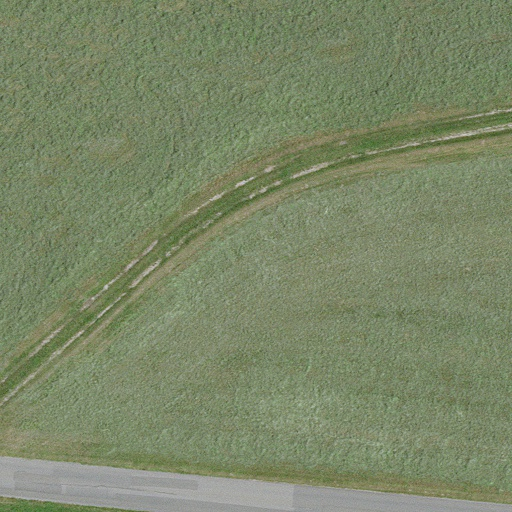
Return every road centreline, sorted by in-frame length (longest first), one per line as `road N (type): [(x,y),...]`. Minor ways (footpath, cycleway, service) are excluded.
road 1 (track): [(511,126),(346,165),(249,200),(154,263),(0,399)]
road 2 (unclassified): [(381,511),(0,475)]
